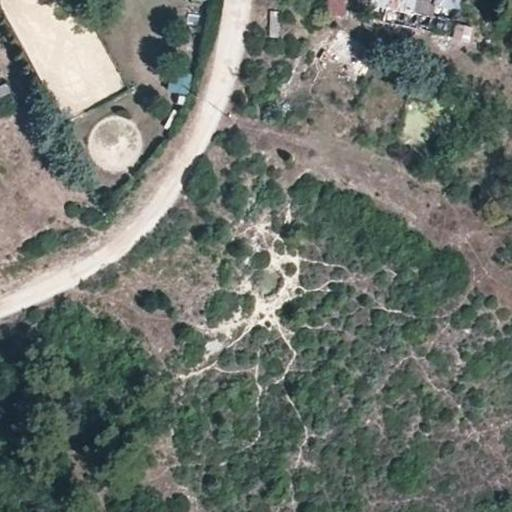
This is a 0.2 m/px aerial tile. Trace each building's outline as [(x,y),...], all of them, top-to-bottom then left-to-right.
[(344,12),(343,0),(321,0),(322,13),(344,12)] [(270,11),(269,35),(278,36),(281,11),(270,11)] [(171,44),(151,53),(161,72),(180,63),(171,44)] [(182,90),(186,70),(167,67),(163,86),(182,90)] [(7,82),(0,85),(0,101),(2,106),(16,99),(7,82)]
